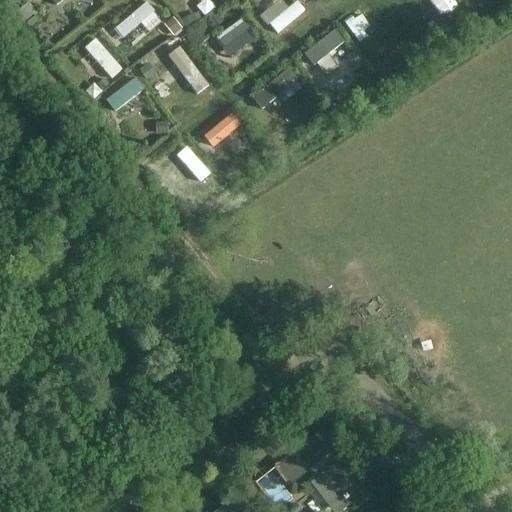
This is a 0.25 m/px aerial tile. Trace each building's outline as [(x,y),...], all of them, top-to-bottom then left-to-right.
[(48,0),(61,13),(74,0),(48,0)] [(95,0),(79,0),(77,2),(86,13),(99,4),(95,0)] [(147,5),(107,38),(118,52),(158,18),(147,5)] [(237,20),(216,40),(225,50),(246,29),(237,20)] [(84,51),(112,87),(124,77),(96,41),(84,51)] [(177,75),(180,80),(193,72),(180,51),(151,69),(161,85),(177,75)] [(117,114),(147,95),(139,81),(108,99),(117,114)] [(161,109),(173,103),(164,83),(151,89),(161,109)] [(312,484),(330,508),(359,487),(340,462),(337,464),(330,455),(339,448),(325,430),(275,469),(289,488),(311,472),(317,480),(312,484)]
